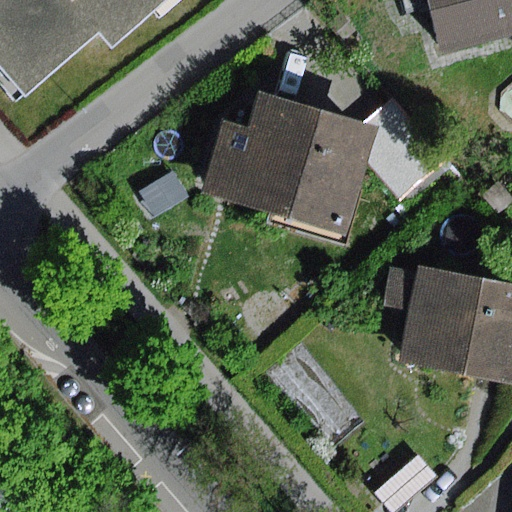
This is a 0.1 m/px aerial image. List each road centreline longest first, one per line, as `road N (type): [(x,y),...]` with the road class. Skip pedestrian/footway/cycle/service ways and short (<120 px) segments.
road 1 (residential): [(266,0),(0,207)]
road 2 (residential): [(0,264),(211,511)]
